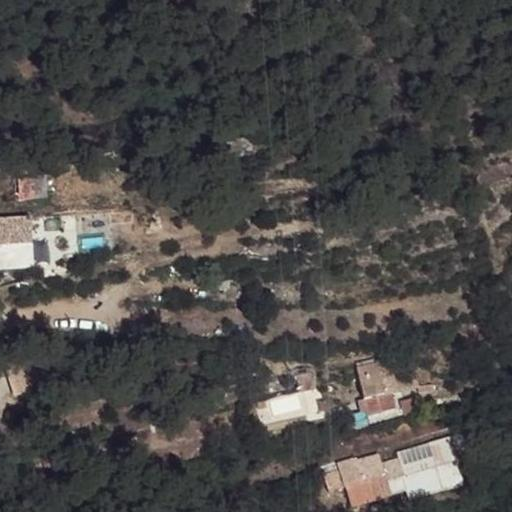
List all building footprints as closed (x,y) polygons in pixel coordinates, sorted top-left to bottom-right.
[(0,242),(13,241),(9,218),(0,219),(0,242)] [(391,386),(384,354),(378,357),(385,387),(391,386)] [(360,360),(359,359),(369,405),(388,401),(385,387),(378,357),(360,360)] [(388,401),(369,405),(369,409),(395,404),(391,386),(385,387),(388,401)] [(327,482),(345,476),(345,474),(361,470),(368,490),(403,480),(407,490),(462,475),(455,450),(403,464),(399,449),(380,454),(383,463),(370,467),(369,464),(353,467),(349,457),(322,464),(327,482)] [(345,474),(345,476),(352,495),(368,490),(361,470),(345,474)]
